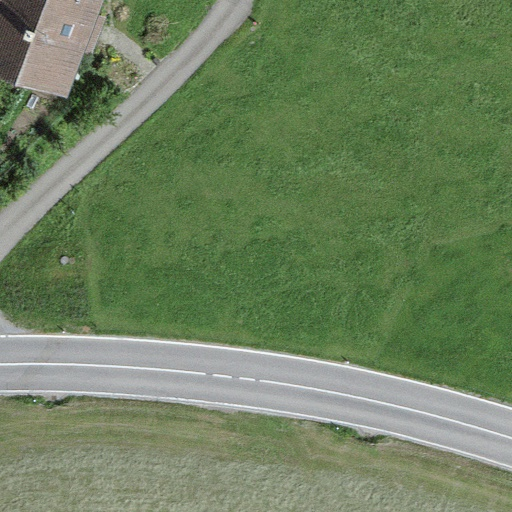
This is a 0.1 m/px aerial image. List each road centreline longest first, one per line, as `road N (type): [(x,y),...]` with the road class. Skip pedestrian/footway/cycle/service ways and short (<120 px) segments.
road 1 (tertiary): [(0,366),(213,375),(386,405),(511,441)]
road 2 (track): [(0,244),(185,71),(243,0)]
